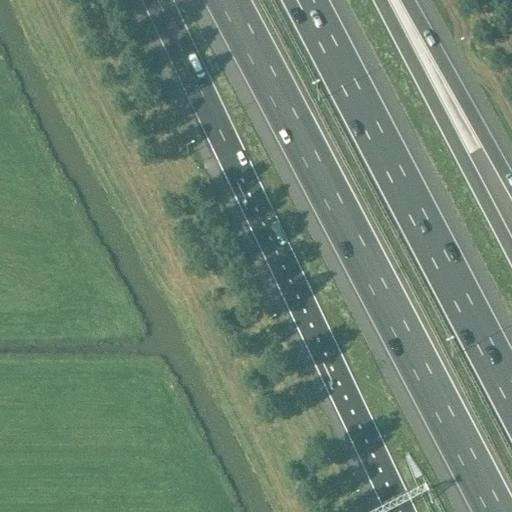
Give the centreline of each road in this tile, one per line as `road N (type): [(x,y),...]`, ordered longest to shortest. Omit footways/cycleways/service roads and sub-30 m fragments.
road 1 (motorway): [(224,0),(494,511)]
road 2 (motorway): [(158,0),(397,511)]
road 3 (motorway): [(511,398),(304,0)]
road 4 (motorway): [(511,250),(382,0)]
road 5 (motorway): [(511,186),(407,0)]
